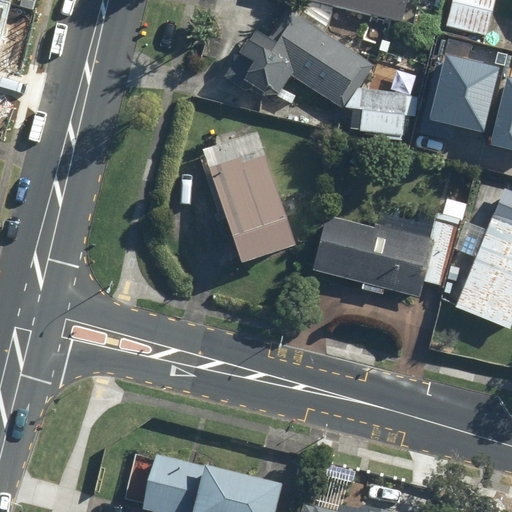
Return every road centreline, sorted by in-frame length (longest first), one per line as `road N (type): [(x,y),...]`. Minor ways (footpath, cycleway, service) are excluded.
road 1 (secondary): [(27,296),(101,0)]
road 2 (residential): [(258,380),(511,450)]
road 3 (residential): [(27,296),(177,337),(258,380)]
road 4 (residential): [(258,380),(159,372),(17,339)]
